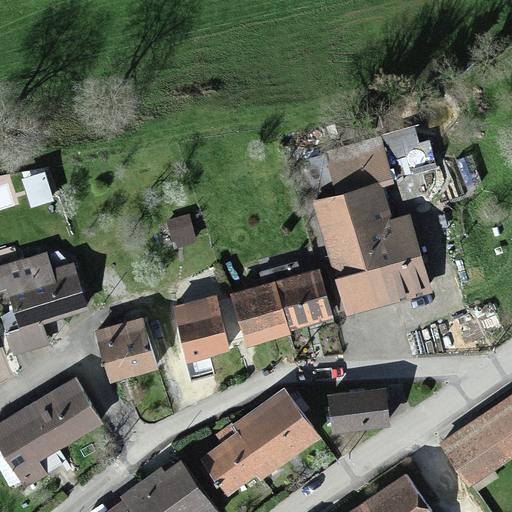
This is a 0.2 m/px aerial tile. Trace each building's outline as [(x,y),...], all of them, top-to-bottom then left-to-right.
[(366,197),(317,212),(334,265),(360,257),(383,250),(366,197)] [(372,295),(360,257),(334,265),(346,303),(372,295)] [(76,262),(8,281),(20,322),(88,303),(76,262)] [(307,268),(236,286),(249,338),(320,319),(307,268)] [(215,292),(176,302),(189,351),(227,342),(215,292)] [(143,312),(96,326),(111,378),(159,364),(143,312)] [(77,375),(0,420),(0,430),(29,480),(47,469),(38,453),(101,416),(77,375)] [(224,436),(206,449),(231,483),(255,465),(264,477),(322,434),(284,384),(220,431),(224,436)] [(384,386),(330,388),(331,419),(385,418),(384,386)] [(511,391),(511,390),(445,435),(474,478),(511,451),(511,391)] [(181,453),(92,511),(218,511),(220,511),(181,453)] [(434,511),(407,471),(345,511),(434,511)]
